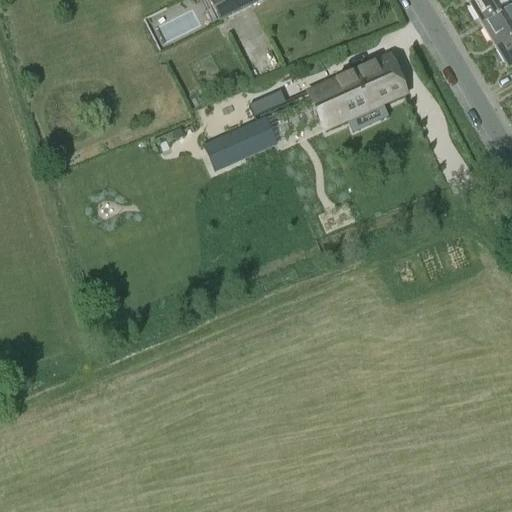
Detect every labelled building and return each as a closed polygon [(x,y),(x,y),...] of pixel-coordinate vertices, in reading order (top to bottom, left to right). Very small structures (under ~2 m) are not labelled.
[(208,0),(220,23),(265,0),(208,0)] [(511,10),(505,0),(480,0),(468,7),(481,29),(511,10)] [(511,10),(481,29),(494,51),(511,40),(511,10)] [(511,40),(494,51),(507,73),(511,70),(511,40)] [(389,59),(309,95),(325,131),(405,96),(389,59)] [(279,93),(248,107),(254,119),(285,105),(279,93)] [(264,120),(224,138),(236,165),(276,147),(264,120)] [(277,154),(256,164),(267,186),(288,177),(277,154)]
